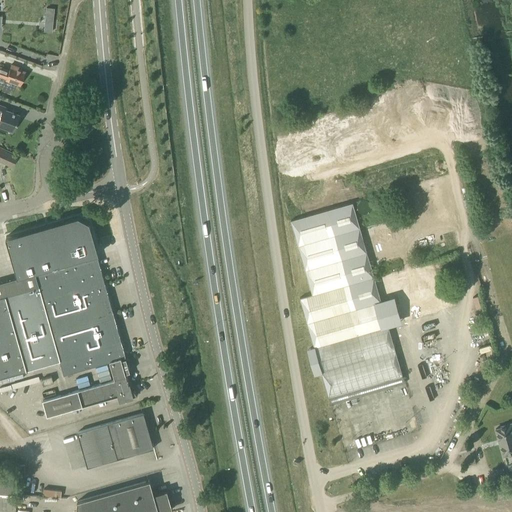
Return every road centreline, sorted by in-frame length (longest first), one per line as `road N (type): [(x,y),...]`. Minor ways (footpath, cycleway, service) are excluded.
road 1 (trunk): [(176,0),(216,310),(253,511)]
road 2 (trunk): [(271,511),(230,303),(196,0)]
road 3 (unclassified): [(250,0),(274,243),(313,481)]
road 4 (tertiary): [(199,511),(119,185)]
road 5 (tertiary): [(119,185),(98,0)]
road 6 (residential): [(51,189),(47,138),(67,33)]
